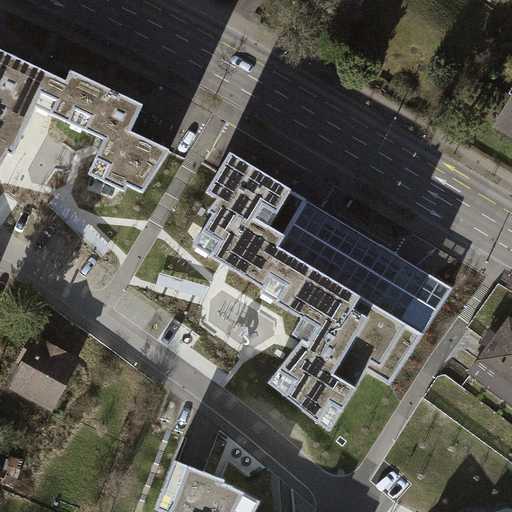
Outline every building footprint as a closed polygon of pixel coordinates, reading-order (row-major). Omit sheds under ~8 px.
[(319,0),(342,19),(355,2),(360,6),(365,0),(319,0)] [(36,108),(51,115),(66,83),(0,51),(0,168),(9,155),(12,156),(36,108)] [(71,73),(66,83),(51,115),(70,124),(76,111),(91,118),(85,131),(105,140),(89,175),(124,192),(127,185),(143,193),(169,151),(131,133),(143,107),(71,73)] [(511,95),(494,126),(511,136),(511,95)] [(276,302),(292,311),(317,270),(279,247),(307,200),(230,153),(207,193),(218,200),(208,212),(213,215),(194,246),(265,289),(272,277),(286,285),(276,302)] [(423,334),(317,270),(292,311),(317,327),(309,341),(303,339),(269,382),(320,422),(331,403),(343,410),(367,370),(390,385),(423,334)] [(511,320),(510,319),(471,372),(491,387),(499,375),(511,383),(502,395),(511,402),(511,320)] [(77,361),(34,337),(20,361),(25,363),(13,385),(51,407),(77,361)] [(425,444),(502,499),(511,485),(511,462),(445,416),(425,444)] [(254,511),(261,501),(232,486),(224,483),(225,480),(175,460),(156,509),(164,511),(254,511)]
